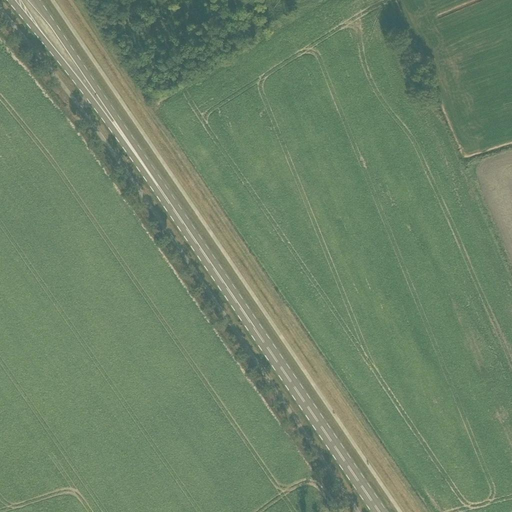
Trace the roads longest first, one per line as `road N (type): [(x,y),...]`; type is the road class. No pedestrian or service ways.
road 1 (track): [(69,0),(421,511)]
road 2 (primary): [(378,511),(114,122)]
road 3 (primary): [(10,0),(114,122)]
road 4 (primary): [(114,122),(35,0)]
